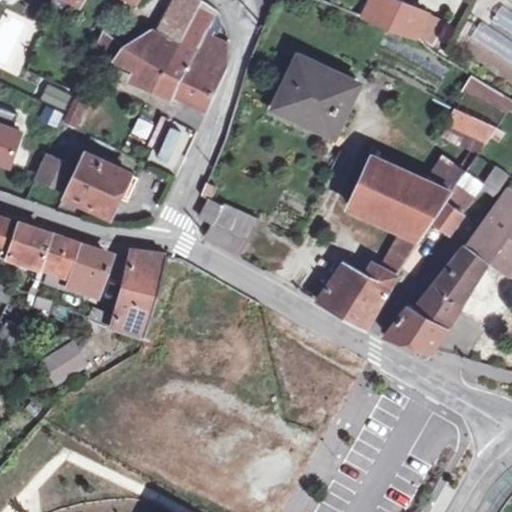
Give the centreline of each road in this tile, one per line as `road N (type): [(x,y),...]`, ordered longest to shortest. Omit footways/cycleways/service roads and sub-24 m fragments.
road 1 (residential): [(248,0),(238,78),(173,237)]
road 2 (unknown): [(268,290),(383,92)]
road 3 (unclassified): [(173,237),(367,346)]
road 4 (unclassified): [(0,203),(93,232),(173,237)]
road 5 (residential): [(367,346),(473,222)]
